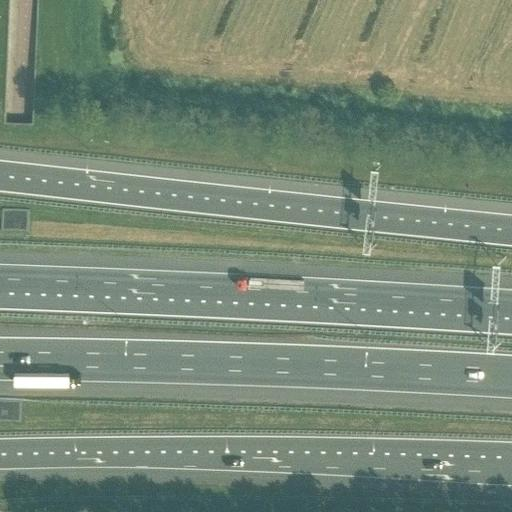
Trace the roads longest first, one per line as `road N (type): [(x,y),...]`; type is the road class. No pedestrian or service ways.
road 1 (motorway): [(511,228),(0,174)]
road 2 (motorway): [(511,321),(0,295)]
road 3 (motorway): [(0,361),(511,380)]
road 4 (motorway): [(0,447),(511,450)]
